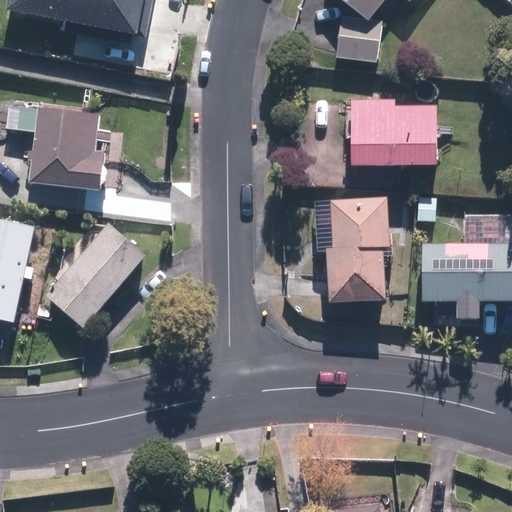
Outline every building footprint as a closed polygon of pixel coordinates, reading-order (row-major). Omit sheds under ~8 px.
[(149,41),(156,0),(11,0),(9,15),(149,41)] [(413,0),(340,0),(369,22),(386,0),(404,0),(410,4),(413,0)] [(341,21),(336,60),(377,65),(382,26),(341,21)] [(350,110),(351,168),(436,167),(436,109),(396,109),(396,101),(352,102),(352,110),(350,110)] [(38,110),(11,107),(9,130),(35,133),(38,110)] [(101,117),(38,110),(35,133),(29,185),(102,194),(106,155),(96,154),(101,117)] [(419,222),(435,224),(437,200),(421,198),(419,222)] [(327,250),(329,305),(386,303),(383,249),(390,249),(388,199),(330,202),(332,250),(327,250)] [(465,244),(423,245),(423,305),(457,305),(457,321),(480,321),(479,305),(511,304),(511,216),(465,217),(465,244)] [(0,321),(14,325),(36,230),(0,221),(0,321)] [(84,331),(148,256),(110,224),(46,299),(84,331)]
